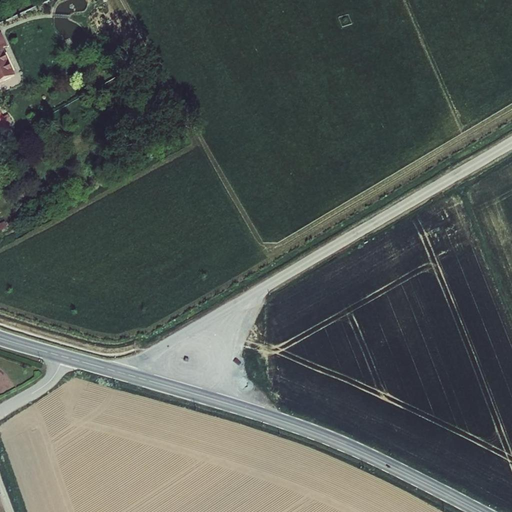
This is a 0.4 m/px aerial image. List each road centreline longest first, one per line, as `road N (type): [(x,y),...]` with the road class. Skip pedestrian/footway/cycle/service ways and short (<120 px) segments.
road 1 (unclassified): [(511,141),(225,311),(200,343),(184,390)]
road 2 (secondary): [(481,511),(310,430),(184,390)]
road 3 (secondary): [(184,390),(62,356)]
